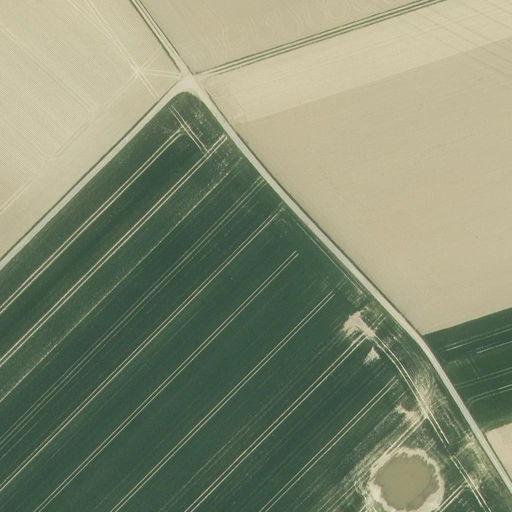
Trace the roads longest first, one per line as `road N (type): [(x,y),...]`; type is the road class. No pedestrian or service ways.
road 1 (track): [(511,493),(421,346),(272,187),(191,80)]
road 2 (track): [(191,80),(0,267)]
road 3 (track): [(437,0),(191,80)]
